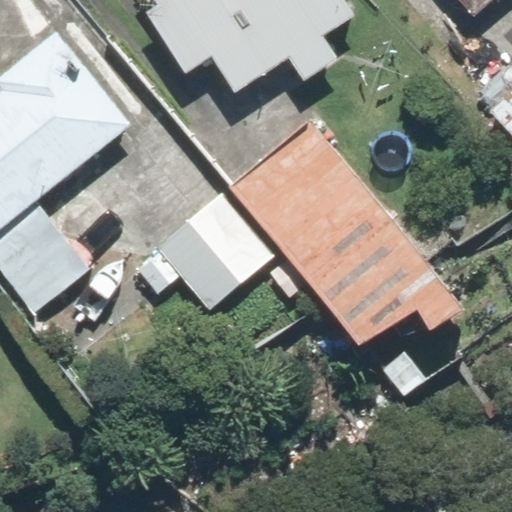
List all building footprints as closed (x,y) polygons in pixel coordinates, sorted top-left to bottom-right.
[(160,0),(163,4),(153,10),(192,72),(218,55),(243,95),(297,61),(309,81),(343,60),(328,35),(361,15),(351,0),(160,0)] [(462,0),(479,20),(502,0),(462,0)] [(0,232),(139,123),(66,31),(1,82),(10,93),(0,100),(0,232)] [(511,95),(493,113),(511,133),(511,95)] [(318,123),(238,189),(370,350),(417,312),(436,335),(469,308),(318,123)] [(216,190),(134,263),(162,294),(182,277),(211,309),(273,255),(216,190)]
